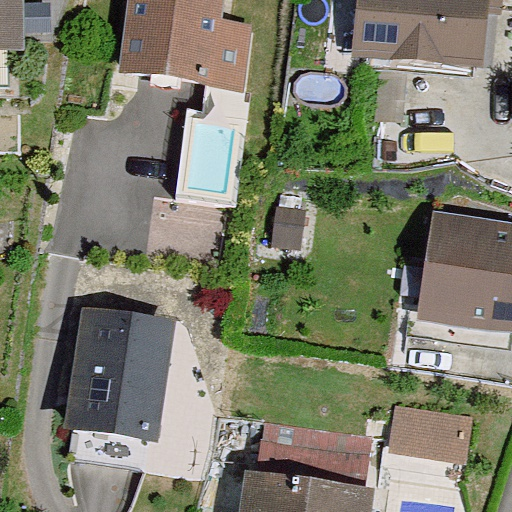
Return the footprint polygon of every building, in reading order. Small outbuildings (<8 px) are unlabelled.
[(11,0),(0,0),(0,56),(11,57),(11,0)] [(215,0),(120,0),(111,78),(237,93),(245,25),(213,21),(215,0)] [(345,0),(340,65),(472,76),(478,0),(345,0)] [(511,217),(419,206),(404,329),(511,342),(511,217)] [(70,317),(56,433),(145,444),(159,328),(70,317)] [(379,452),(460,459),(465,410),(384,403),(379,452)] [(237,478),(233,511),(356,511),(358,493),(237,478)]
